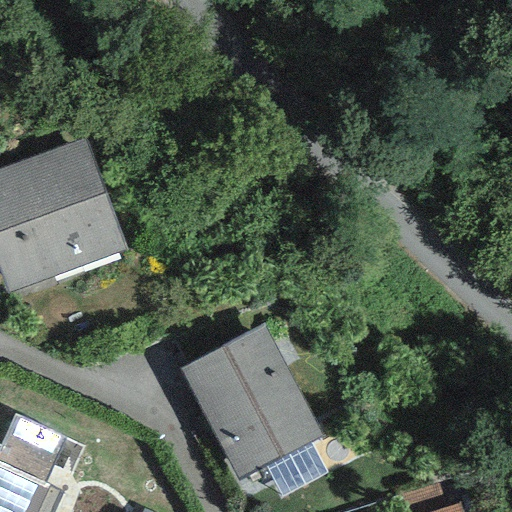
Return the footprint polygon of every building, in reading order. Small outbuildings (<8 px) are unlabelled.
[(83,140),(0,169),(0,270),(8,292),(127,250),(83,140)] [(263,324),(180,370),(238,481),(265,466),(309,442),(321,436),(263,324)] [(0,511),(52,511),(82,447),(15,415),(0,445),(0,511)] [(281,497),(327,474),(309,442),(265,466),(281,497)] [(461,511),(459,503),(429,511),(461,511)]
